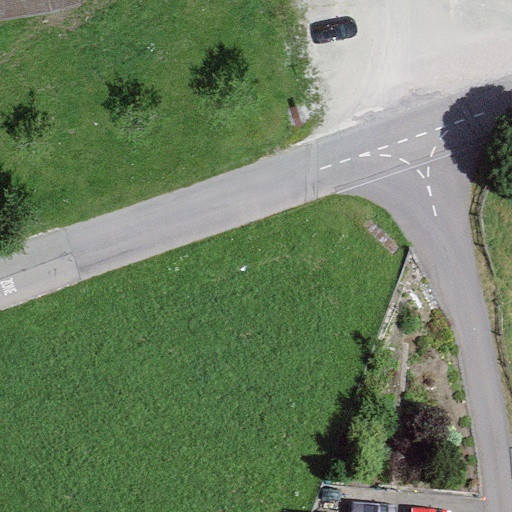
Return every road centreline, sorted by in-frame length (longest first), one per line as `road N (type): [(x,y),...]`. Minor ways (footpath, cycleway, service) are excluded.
road 1 (residential): [(0,279),(414,138)]
road 2 (unclassified): [(414,138),(478,348),(502,511)]
road 3 (track): [(394,0),(414,138)]
